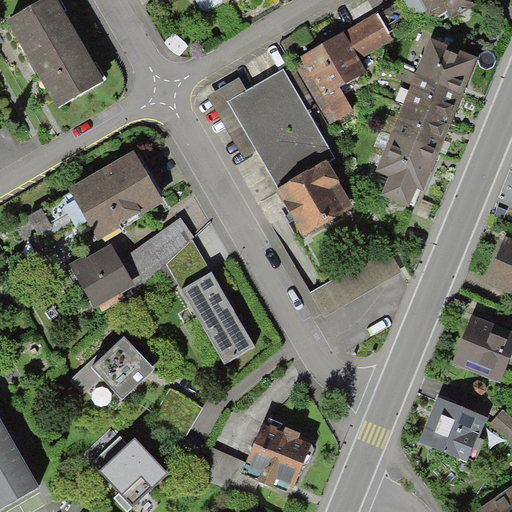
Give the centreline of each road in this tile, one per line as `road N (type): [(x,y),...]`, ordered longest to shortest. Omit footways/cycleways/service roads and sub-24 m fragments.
road 1 (residential): [(165,92),(328,373),(389,401)]
road 2 (tertiary): [(389,401),(511,98)]
road 3 (residential): [(165,92),(0,189)]
road 4 (residential): [(318,0),(165,92)]
